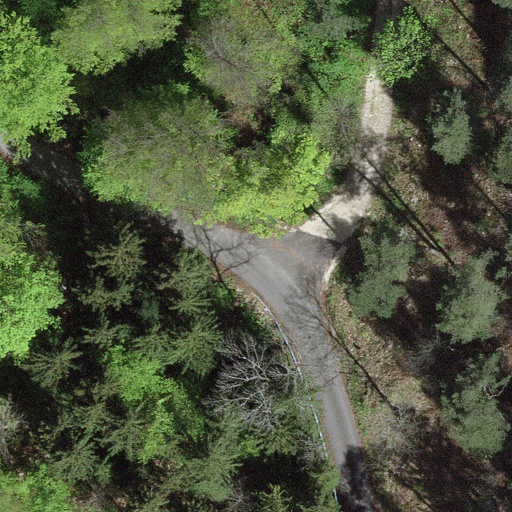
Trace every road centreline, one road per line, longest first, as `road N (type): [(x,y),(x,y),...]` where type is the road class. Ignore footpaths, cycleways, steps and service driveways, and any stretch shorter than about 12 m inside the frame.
road 1 (track): [(356,511),(291,291),(0,133)]
road 2 (track): [(383,0),(367,161),(342,217),(291,291)]
